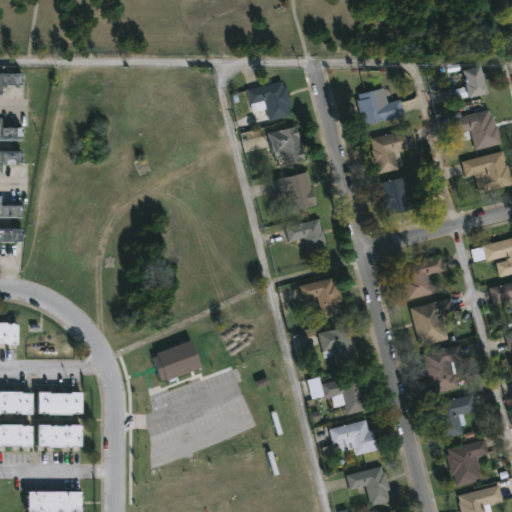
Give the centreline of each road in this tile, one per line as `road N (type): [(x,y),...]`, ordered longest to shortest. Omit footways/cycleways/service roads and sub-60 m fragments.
road 1 (residential): [(313,64),(428,511)]
road 2 (residential): [(0,287),(51,300),(101,347),(114,385),(114,511)]
road 3 (residential): [(511,210),(361,249)]
